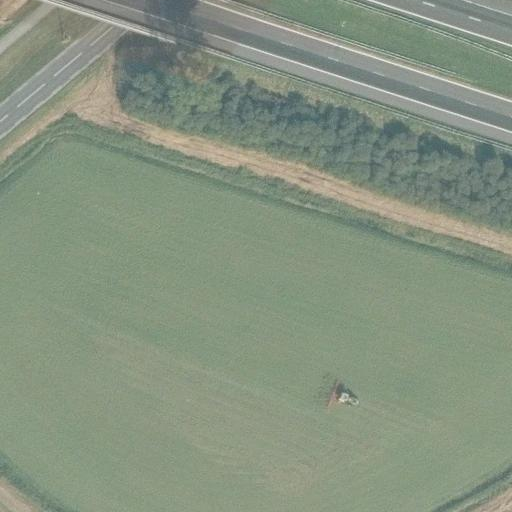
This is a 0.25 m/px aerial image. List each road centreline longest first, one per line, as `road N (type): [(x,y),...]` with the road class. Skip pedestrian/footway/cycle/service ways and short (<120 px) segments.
road 1 (motorway): [(145,0),(511,118)]
road 2 (secondary): [(0,123),(148,0)]
